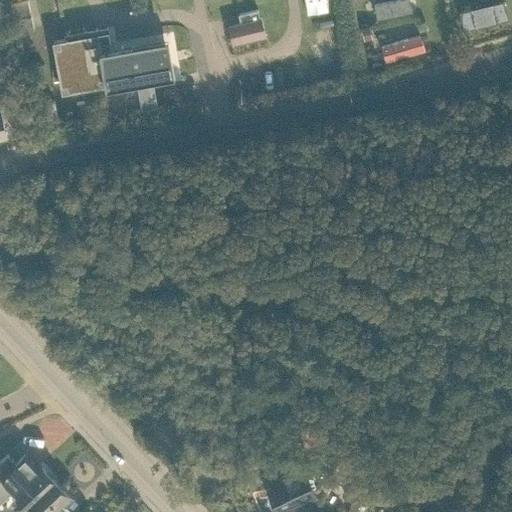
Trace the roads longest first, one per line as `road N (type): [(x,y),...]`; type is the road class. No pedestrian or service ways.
road 1 (unclassified): [(0,170),(305,112),(511,58)]
road 2 (secondary): [(178,511),(57,389)]
